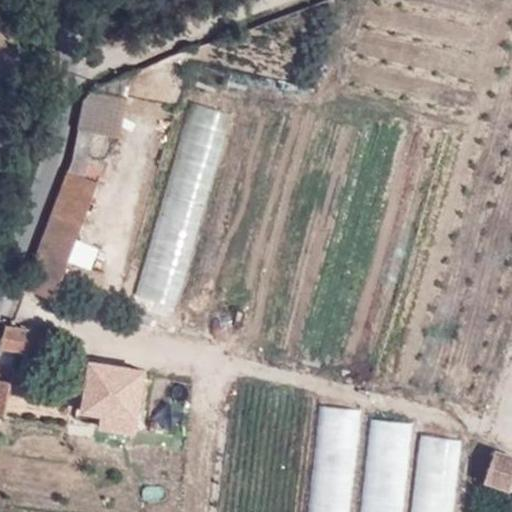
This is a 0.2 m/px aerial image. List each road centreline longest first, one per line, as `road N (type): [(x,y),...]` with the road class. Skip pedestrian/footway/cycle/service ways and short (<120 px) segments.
road 1 (track): [(0,306),(114,341),(207,355),(511,431)]
road 2 (unclassified): [(71,0),(51,163),(0,279)]
